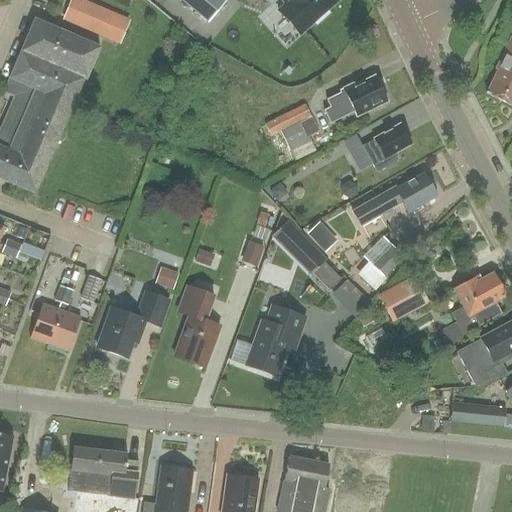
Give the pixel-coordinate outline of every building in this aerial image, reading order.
[(121,41),(129,22),(75,0),(74,0),(67,19),(121,41)] [(182,0),(209,22),(225,2),(222,0),(182,0)] [(282,0),(286,4),(282,8),(303,32),(315,22),(316,24),(329,13),(327,11),(338,0),(282,0)] [(86,80),(100,48),(35,20),(4,92),(15,97),(0,131),(0,178),(35,194),(84,79),(86,80)] [(511,38),(496,69),(498,70),(487,95),(511,107),(511,38)] [(365,112),(386,101),(375,79),(356,88),(354,85),(339,92),(340,94),(327,101),(330,106),(324,109),(331,124),(354,112),(357,118),(364,114),(365,112)] [(319,133),(305,106),(283,117),(279,109),(262,117),(272,138),(281,133),(299,124),(307,139),(309,138),(319,133)] [(311,143),(309,138),(307,139),(299,124),(281,133),(290,153),(311,143)] [(395,152),(411,144),(401,125),(375,140),(362,147),(377,174),(400,161),(395,152)] [(311,143),(290,153),(295,163),(316,153),(311,143)] [(361,229),(404,204),(409,214),(437,197),(424,174),(396,189),(395,188),(352,213),(361,229)] [(337,242),(319,223),(307,235),(325,254),(337,242)] [(18,252),(20,246),(0,238),(0,245),(3,247),(0,254),(15,260),(18,252)] [(246,259),(261,266),(269,248),(254,241),(246,259)] [(382,275),(400,257),(392,248),(389,246),(369,266),(366,263),(355,274),(372,290),(383,279),(380,277),(382,275)] [(200,250),(195,263),(214,270),(219,257),(200,250)] [(330,291),(342,280),(325,263),(313,274),(330,291)] [(178,276),(161,270),(155,285),(173,291),(178,276)] [(451,314),(456,324),(443,331),(451,346),(468,337),(466,334),(501,315),(496,305),(507,300),(506,297),(507,296),(506,293),(509,289),(506,284),(501,284),(494,272),(475,282),(473,278),(452,290),(462,309),(451,314)] [(92,304),(101,281),(87,276),(79,299),(92,304)] [(392,323),(428,303),(413,277),(378,296),(392,323)] [(59,286),(53,301),(67,306),(73,292),(59,286)] [(189,316),(174,357),(204,368),(220,326),(206,321),(214,297),(187,287),(178,312),(189,316)] [(10,295),(0,290),(0,305),(5,307),(10,295)] [(111,308),(97,348),(128,359),(136,334),(141,335),(145,322),(160,327),(169,300),(146,292),(137,317),(111,308)] [(41,305),(29,339),(48,346),(61,312),(41,305)] [(292,357),(299,337),(305,319),(272,307),(266,324),(261,322),(246,366),(276,377),(284,354),(292,357)] [(61,312),(48,346),(68,353),(80,318),(61,312)] [(481,339),(456,353),(474,386),(487,385),(507,374),(502,364),(511,358),(511,320),(480,337),(481,339)] [(511,388),(505,393),(511,404),(511,415),(505,414),(505,409),(452,403),(450,422),(511,428),(511,388)] [(0,491),(3,492),(13,437),(0,434),(0,491)] [(87,446),(77,444),(77,449),(74,448),(71,471),(112,477),(109,498),(136,501),(140,473),(137,473),(139,464),(127,462),(128,451),(116,449),(115,453),(86,449),(87,446)] [(301,511),(312,462),(289,458),(278,511),(295,511),(296,511),(301,511)] [(295,511),(324,511),(329,490),(324,489),(329,466),(312,462),(301,511),(296,511),(295,511)] [(187,511),(192,472),(162,467),(157,505),(144,503),(142,511),(187,511)] [(254,511),(258,481),(227,477),(222,511),(254,511)]
